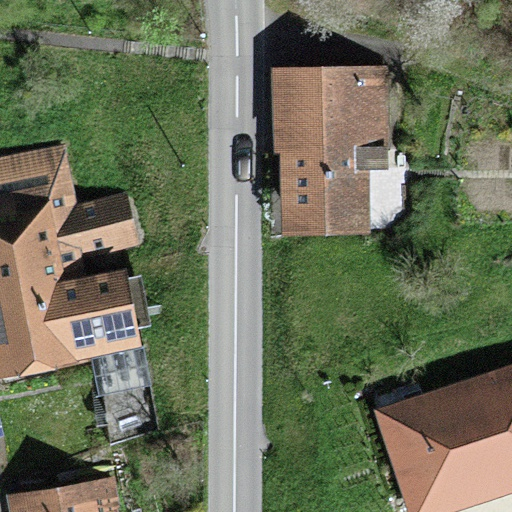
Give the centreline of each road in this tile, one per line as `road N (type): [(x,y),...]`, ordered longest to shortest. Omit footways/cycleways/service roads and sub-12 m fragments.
road 1 (tertiary): [(232,0),(233,511)]
road 2 (track): [(232,10),(511,93)]
